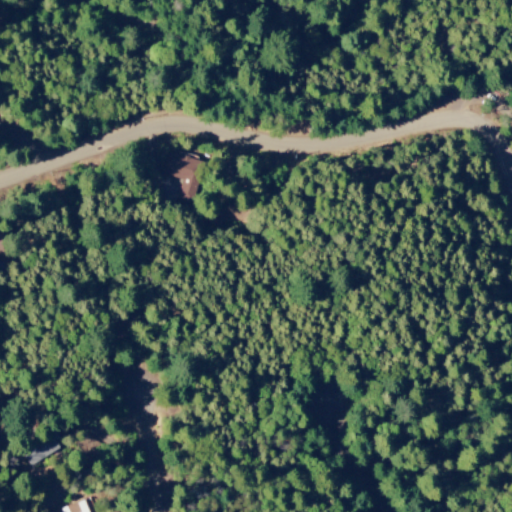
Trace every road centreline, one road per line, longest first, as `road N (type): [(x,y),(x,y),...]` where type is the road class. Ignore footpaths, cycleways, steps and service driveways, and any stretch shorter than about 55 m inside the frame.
road 1 (residential): [(0,184),(171,127),(315,147),(462,119),(485,125),(511,155)]
road 2 (residential): [(391,511),(346,449),(331,392)]
